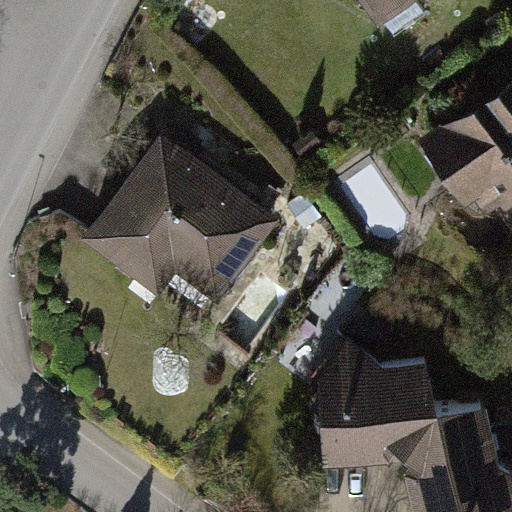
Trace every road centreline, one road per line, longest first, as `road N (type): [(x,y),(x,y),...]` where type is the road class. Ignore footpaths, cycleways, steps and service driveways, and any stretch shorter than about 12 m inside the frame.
road 1 (residential): [(0,428),(124,511)]
road 2 (residential): [(69,60),(0,188)]
